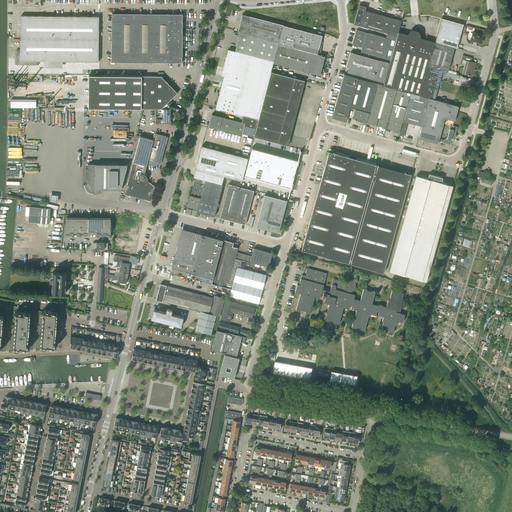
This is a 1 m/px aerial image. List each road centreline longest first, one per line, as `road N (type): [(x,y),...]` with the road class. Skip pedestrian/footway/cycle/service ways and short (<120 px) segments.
road 1 (unclassified): [(319,126),(455,160),(493,33),(490,0)]
road 2 (residential): [(353,511),(236,490),(246,435),(363,455)]
road 3 (residential): [(161,212),(217,0)]
road 4 (residential): [(92,324),(96,257),(36,253),(39,224),(18,223),(16,199)]
road 5 (unclassified): [(246,389),(282,243)]
road 6 (unclassified): [(372,413),(511,436)]
road 7 (unclassified): [(319,126),(344,35),(341,0)]
road 8 (unclassified): [(372,413),(246,389)]
road 9 (unclassified): [(282,243),(161,212)]
road 10 (residential): [(130,332),(161,212)]
road 11 (unclassified): [(282,243),(319,126)]
road 12 (unknown): [(9,186),(69,194),(58,135)]
